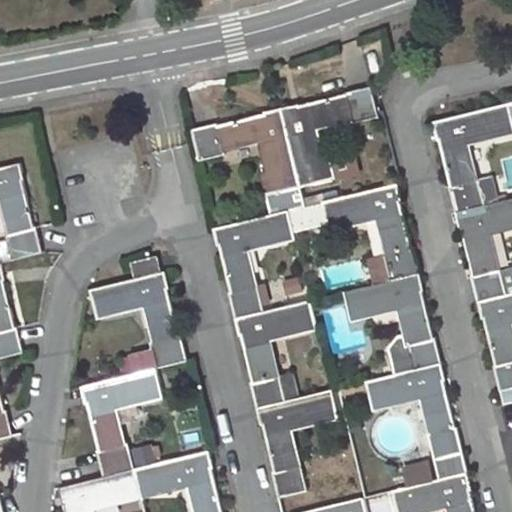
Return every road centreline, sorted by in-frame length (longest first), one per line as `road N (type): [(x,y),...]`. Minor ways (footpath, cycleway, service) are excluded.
road 1 (residential): [(485,438),(411,110),(419,97),(511,75)]
road 2 (residential): [(185,211),(126,227),(79,277),(40,511)]
road 3 (residential): [(185,211),(196,291),(254,511)]
road 4 (residential): [(151,54),(354,0)]
road 5 (residential): [(151,54),(185,211)]
road 6 (residential): [(0,82),(151,54)]
